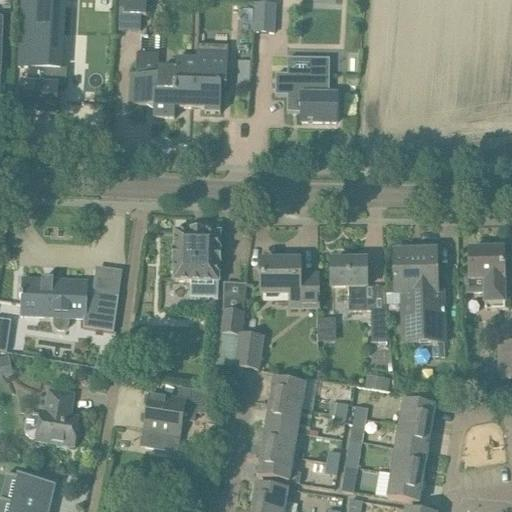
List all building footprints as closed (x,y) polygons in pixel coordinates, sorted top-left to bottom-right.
[(43,0),(20,0),(17,70),(28,71),(27,87),(21,86),(21,94),(20,114),(56,116),(57,96),(58,89),(65,90),(66,71),(61,70),(65,1),(61,1),(43,0)] [(119,0),(118,32),(140,33),(141,19),(146,20),(146,0),(119,0)] [(276,6),(254,5),(252,35),(274,36),(276,6)] [(130,90),(130,107),(147,107),(147,105),(154,105),(153,120),(175,120),(175,109),(193,110),(193,104),(193,85),(197,85),(197,61),(198,47),(197,47),(197,61),(177,60),(176,70),(159,70),(159,76),(131,76),(131,77),(133,77),(133,90),(130,90)] [(193,85),(193,104),(193,110),(205,111),(205,114),(221,115),(222,88),(227,88),(228,48),(198,47),(197,61),(197,85),(193,85)] [(276,76),(275,98),(287,98),(287,115),(302,115),(302,125),(336,125),(336,98),(329,98),(329,77),(276,76)] [(205,233),(190,232),(190,233),(174,233),(174,251),(173,251),(173,263),(172,283),(190,284),(190,299),(213,300),(213,301),(218,301),(218,284),(219,265),(220,265),(220,254),(221,234),(205,234),(205,233)] [(503,281),(503,251),(469,252),(469,279),(464,279),(464,296),(483,296),(483,307),(485,307),(485,311),(508,311),(507,281),(503,281)] [(438,294),(437,253),(435,253),(395,254),(393,254),(394,297),(401,297),(402,346),(445,345),(443,294),(438,294)] [(299,276),(299,262),(261,263),(262,296),(291,296),(291,310),(317,310),(317,276),(299,276)] [(366,262),(331,262),(331,289),(348,290),(348,313),(364,313),(364,289),(366,289),(366,262)] [(22,282),(21,318),(53,319),(52,325),(53,330),(56,333),(60,334),(64,333),(67,330),(69,326),(69,320),(84,321),(83,330),(113,335),(119,299),(86,294),(87,285),(51,283),(51,285),(26,284),(26,282),(22,282)] [(242,313),(223,310),(220,334),(239,336),(242,313)] [(386,344),(386,319),(370,320),(370,345),(386,344)] [(0,320),(0,353),(7,355),(11,322),(0,320)] [(333,341),(332,320),(314,321),(315,342),(333,341)] [(236,369),(258,373),(263,341),(241,337),(236,369)] [(511,347),(499,348),(500,381),(511,380),(511,347)] [(98,356),(96,370),(109,373),(112,359),(98,356)] [(8,357),(0,359),(0,370),(11,367),(8,357)] [(390,380),(367,377),(365,389),(388,393),(390,380)] [(269,406),(301,411),(305,387),(273,381),(269,406)] [(484,382),(468,384),(470,401),(473,401),(486,399),(484,382)] [(149,397),(142,432),(147,433),(144,449),(166,453),(169,438),(180,440),(183,422),(194,424),(195,414),(201,416),(205,395),(179,390),(177,402),(149,397)] [(26,421),(24,432),(25,436),(30,440),(37,441),(36,443),(73,449),(78,420),(69,419),(72,397),(49,393),(45,415),(41,414),(40,416),(34,415),(28,418),(26,421)] [(398,427),(431,433),(435,408),(403,402),(398,427)] [(265,430),(297,436),(301,411),(269,406),(265,430)] [(334,417),(345,419),(347,410),(348,410),(349,408),(346,407),(336,406),(334,417)] [(354,420),(365,422),(367,411),(355,409),(355,411),(356,411),(354,420)] [(343,430),(345,419),(334,417),(332,428),(343,430)] [(354,420),(350,444),(362,446),(365,422),(354,420)] [(427,457),(431,433),(398,427),(394,451),(427,457)] [(293,460),(297,436),(265,430),(260,454),(293,460)] [(350,444),(347,468),(358,470),(362,446),(350,444)] [(423,481),(427,457),(394,451),(390,476),(423,481)] [(290,473),(293,460),(260,454),(256,479),(299,486),(301,475),(290,473)] [(328,454),(326,466),(338,468),(339,456),(328,454)] [(336,478),(338,468),(326,466),(324,476),(336,478)] [(354,495),(358,470),(347,468),(343,493),(354,495)] [(419,506),(423,481),(390,476),(386,501),(419,506)] [(45,511),(51,486),(18,478),(9,511),(45,511)] [(251,511),(283,511),(287,492),(256,487),(251,511)] [(348,511),(360,511),(362,504),(350,502),(348,511)]
